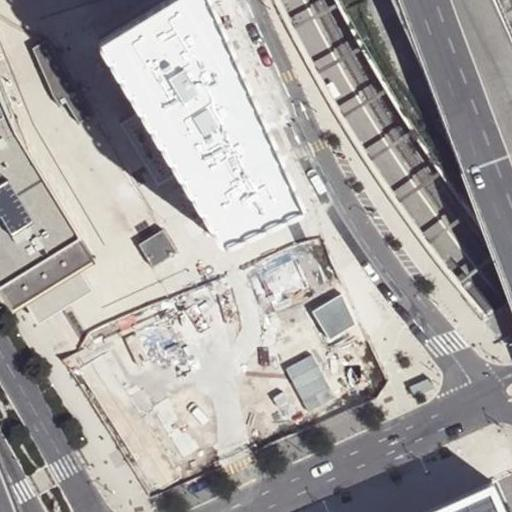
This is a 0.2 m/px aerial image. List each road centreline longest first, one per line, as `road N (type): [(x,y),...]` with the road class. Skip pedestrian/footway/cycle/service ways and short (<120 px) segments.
road 1 (residential): [(484,397),(343,210),(244,0)]
road 2 (residential): [(484,397),(237,511)]
road 3 (tertiary): [(84,511),(0,357)]
road 4 (motorway): [(481,151),(425,0)]
